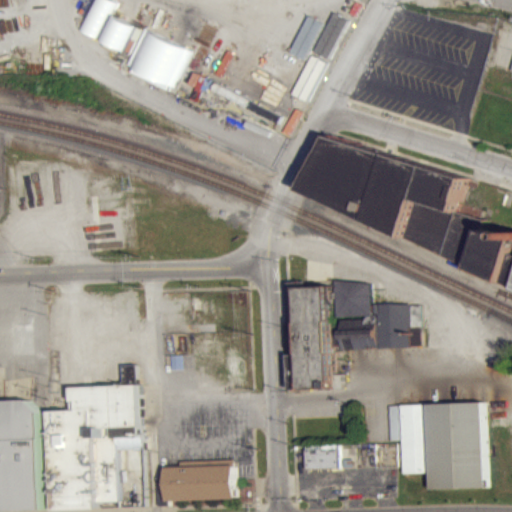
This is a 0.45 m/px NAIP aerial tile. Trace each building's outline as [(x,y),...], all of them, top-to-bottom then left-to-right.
[(349,25),(335,19),(319,59),(333,65),(349,25)] [(195,57),(147,35),(128,77),(176,99),(195,57)] [(284,123),(268,116),(265,124),(281,130),(284,123)] [(335,135),(307,189),(511,285),(511,236),(487,228),(489,219),(461,210),(471,177),(335,135)] [(292,353),(294,389),(339,387),(337,348),(414,346),(414,344),(424,344),(423,298),(403,292),(404,303),(374,303),(373,282),(338,279),(339,285),(302,286),(305,353),(292,353)] [(123,364),(137,363),(138,384),(143,383),(147,505),(121,506),(121,500),(101,500),(101,507),(56,509),(55,507),(52,410),(81,409),(80,400),(75,400),(75,387),(124,385),(123,364)] [(44,411),(48,508),(0,509),(0,399),(29,398),(44,411)] [(391,404),(392,440),(405,439),(407,473),(435,472),(435,489),(490,487),(487,401),(391,404)] [(307,449),(340,447),(341,467),(308,468),(307,449)] [(168,466),(184,466),(184,460),(237,459),(238,497),(169,500),(168,466)]
